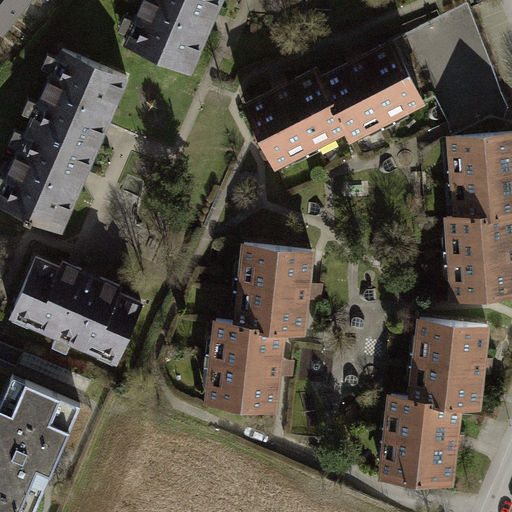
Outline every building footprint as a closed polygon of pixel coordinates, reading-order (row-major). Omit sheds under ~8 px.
[(0,0),(0,31),(5,35),(33,0),(0,0)] [(223,0),(143,0),(124,42),(191,72),(223,0)] [(426,102),(394,38),(326,72),(321,62),(244,101),(277,167),(350,131),(354,138),(426,102)] [(75,49),(14,194),(80,222),(142,77),(75,49)] [(454,207),(453,289),(511,289),(511,137),(476,137),(474,208),(454,207)] [(321,240),(260,235),(254,312),(229,310),(222,402),(286,407),(291,344),(313,346),(321,240)] [(150,288),(42,249),(20,308),(129,347),(150,288)] [(497,316),(428,312),(423,390),(402,389),(397,469),(464,473),(468,402),(492,403),(497,316)] [(36,511),(88,399),(17,367),(0,403),(0,511),(36,511)]
